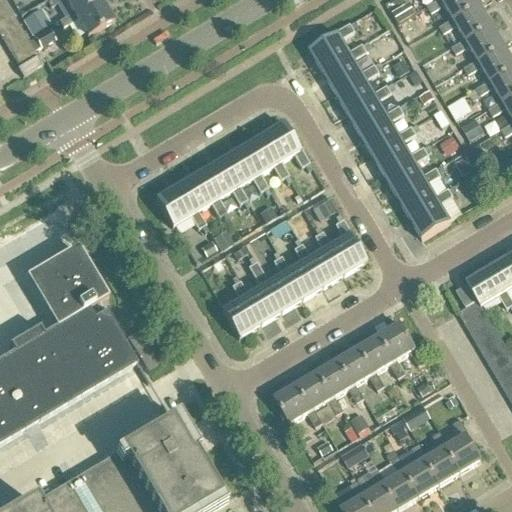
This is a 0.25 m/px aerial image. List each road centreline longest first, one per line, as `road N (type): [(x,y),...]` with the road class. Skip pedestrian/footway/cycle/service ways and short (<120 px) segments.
road 1 (residential): [(404,289),(278,105),(264,102),(230,118),(105,192)]
road 2 (tertiary): [(64,125),(272,0)]
road 3 (residential): [(228,396),(105,192)]
road 4 (residential): [(511,479),(404,289)]
road 5 (residential): [(228,396),(404,289)]
road 6 (unknown): [(0,482),(156,398)]
road 7 (residential): [(298,511),(228,396)]
road 8 (residential): [(404,289),(511,226)]
